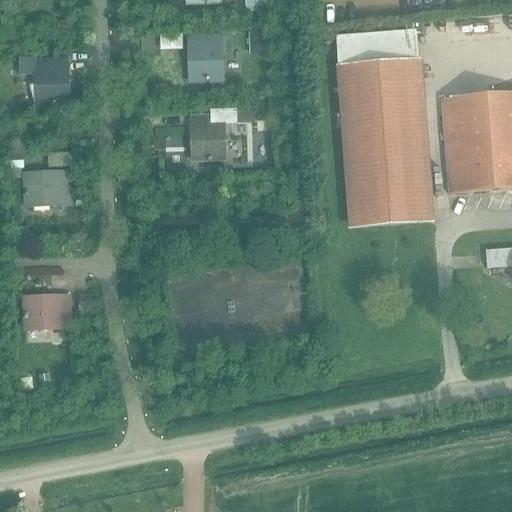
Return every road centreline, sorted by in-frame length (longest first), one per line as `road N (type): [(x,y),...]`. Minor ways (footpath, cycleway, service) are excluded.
road 1 (tertiary): [(146,456),(511,389)]
road 2 (residential): [(104,270),(96,0)]
road 3 (residential): [(146,456),(104,270)]
road 4 (tertiary): [(0,485),(146,456)]
